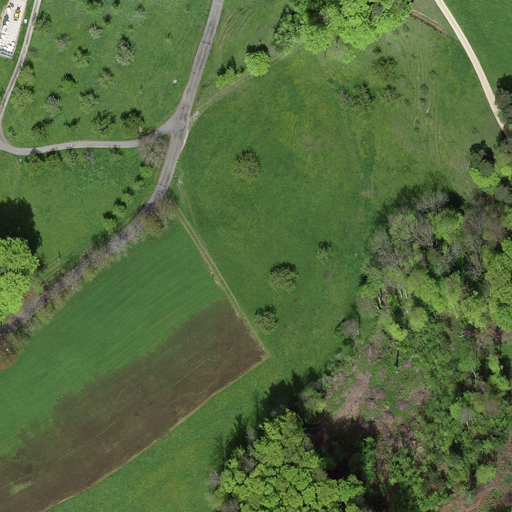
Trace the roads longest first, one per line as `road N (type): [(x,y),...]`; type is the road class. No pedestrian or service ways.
road 1 (tertiary): [(0,336),(150,209),(218,0)]
road 2 (track): [(182,124),(361,0)]
road 3 (track): [(440,0),(511,137)]
